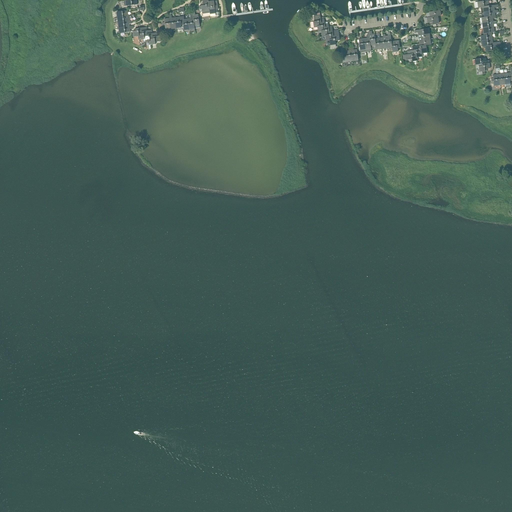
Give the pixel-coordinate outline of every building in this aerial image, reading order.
[(199,10),(200,12),(201,12),(201,14),(209,12),(209,13),(210,13),(208,1),(208,0),(207,0),(202,1),(203,6),(199,7),(199,10)] [(213,0),(208,1),(210,13),(215,13),(215,10),(217,9),(217,7),(218,7),(217,1),(214,2),(214,1),(213,1),(213,0)] [(429,12),(430,17),(438,16),(441,16),(440,10),(435,11),(435,9),(432,9),(432,12),(429,12)] [(315,22),(313,22),(314,28),(317,28),(320,28),(319,22),(321,22),(320,18),(320,13),(316,13),(316,16),(314,16),(315,22)] [(439,24),(438,16),(430,17),(427,18),(428,24),(433,23),(434,27),(437,27),(436,25),(439,24)] [(180,17),(175,18),(176,28),(176,29),(182,28),(181,25),(183,25),(182,17),(180,17)] [(164,23),(162,23),(162,26),(165,25),(165,30),(171,29),(169,19),(164,20),(164,23)] [(493,22),(482,23),(483,30),(494,28),(493,24),(496,24),(496,21),(493,22)] [(133,38),(138,37),(147,36),(146,31),(145,28),(136,29),(136,31),(132,32),(133,38)] [(147,36),(138,37),(138,40),(143,40),(152,38),(151,34),(151,30),(146,31),(147,36)] [(332,41),(329,41),(330,46),(336,45),(335,42),(337,41),(340,41),(338,30),(336,31),(333,31),(333,35),(331,36),(332,41)] [(152,38),(143,40),(144,43),(149,42),(158,41),(157,36),(157,33),(156,33),(151,34),(152,38)] [(483,36),(480,36),(481,42),(492,40),(491,33),(489,33),(489,35),(483,36)] [(158,41),(149,42),(149,46),(155,45),(155,43),(161,42),(161,40),(163,39),(162,36),(157,36),(158,41)] [(391,42),(392,48),(392,53),(398,52),(398,51),(397,48),(400,48),(400,47),(399,43),(397,44),(396,41),(391,42)] [(416,47),(411,47),(412,51),(416,50),(416,53),(422,52),(422,54),(427,53),(426,48),(426,45),(416,47)] [(475,66),(478,65),(486,64),(486,59),(482,59),(482,57),(479,57),(479,59),(474,60),(475,66)] [(479,73),(482,72),(482,74),(485,74),(485,72),(485,70),(490,69),(489,63),(486,64),(478,65),(479,73)] [(493,78),(491,79),(491,83),(494,82),(495,88),(500,88),(500,86),(498,75),(493,75),(493,78)]
